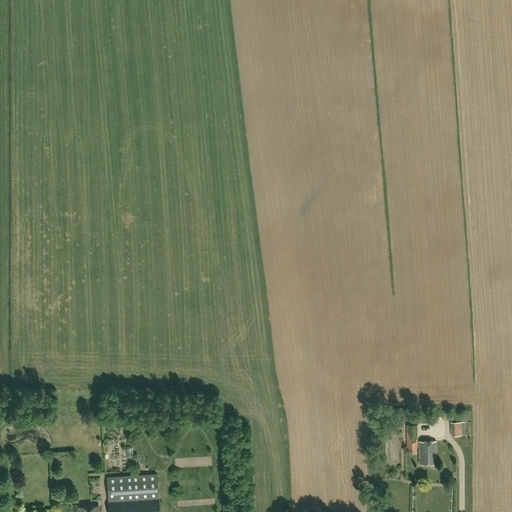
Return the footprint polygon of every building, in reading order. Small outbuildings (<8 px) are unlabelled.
[(451,436),(462,435),(461,422),(450,422),(451,436)] [(407,448),(417,447),(417,424),(407,424),(407,448)] [(419,464),(436,464),(436,441),(419,441),(419,464)] [(159,511),(158,498),(157,474),(106,477),(107,495),(108,501),(108,511),(159,511)] [(435,494),(435,511),(450,511),(449,494),(435,494)]
